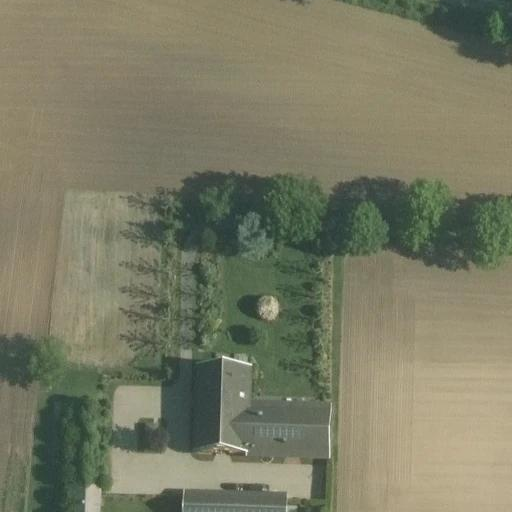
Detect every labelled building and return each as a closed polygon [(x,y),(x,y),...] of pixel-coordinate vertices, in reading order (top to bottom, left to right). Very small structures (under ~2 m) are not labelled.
[(251,372),(198,371),(197,410),(250,411),(250,408),(251,372)] [(97,511),(101,406),(73,405),(69,511),(97,511)] [(250,411),(197,410),(195,455),(283,457),(284,409),(250,408),(250,411)] [(328,411),(284,409),(283,457),(327,459),(328,411)] [(158,428),(145,427),(145,440),(158,440),(158,428)] [(201,511),(202,498),(185,497),(185,499),(185,511),(201,511)] [(247,511),(248,499),(202,498),(201,511),(247,511)] [(284,511),(285,500),(248,499),(247,511),(284,511)]
